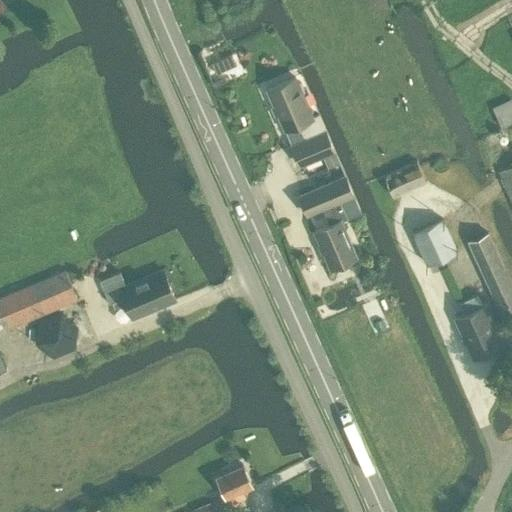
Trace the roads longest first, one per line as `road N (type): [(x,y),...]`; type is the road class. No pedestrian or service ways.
road 1 (secondary): [(383,511),(153,0)]
road 2 (unclassified): [(354,511),(128,0)]
